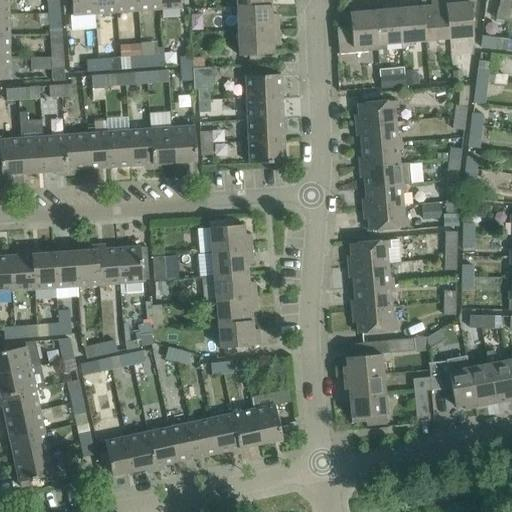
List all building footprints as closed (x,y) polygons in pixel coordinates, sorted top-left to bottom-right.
[(0,0),(0,13),(9,14),(8,0),(0,0)] [(46,0),(48,11),(59,10),(57,0),(46,0)] [(71,0),(72,13),(94,12),(93,0),(71,0)] [(93,0),(94,12),(116,10),(115,0),(93,0)] [(115,0),(116,10),(138,9),(136,0),(115,0)] [(136,0),(138,9),(159,7),(158,0),(136,0)] [(425,41),(449,39),(445,0),(430,0),(431,6),(422,6),(425,41)] [(473,37),(470,2),(460,3),(460,0),(445,0),(449,39),(473,37)] [(511,22),(511,16),(511,0),(499,0),(498,8),(497,8),(495,19),(511,22)] [(412,1),(397,3),(401,44),(425,41),(422,6),(413,7),(412,1)] [(383,10),(374,11),(377,51),(378,56),(386,55),(385,45),(401,44),(397,3),(382,4),(383,10)] [(238,31),(278,29),(278,14),(272,15),(271,4),(236,6),(238,31)] [(377,51),(374,11),(365,12),(364,6),(349,7),(350,27),(336,28),(338,54),(377,51)] [(49,23),(60,22),(59,10),(48,11),(49,23)] [(0,35),(9,36),(9,14),(0,13),(0,35)] [(199,17),(191,18),(191,29),(203,29),(203,21),(199,17)] [(239,55),(273,54),(273,44),(279,44),(278,29),(238,31),(239,55)] [(495,47),(497,36),(481,34),(479,45),(495,47)] [(0,57),(9,58),(9,36),(0,35),(0,57)] [(157,42),(140,43),(141,56),(146,55),(163,54),(162,46),(157,46),(157,42)] [(50,55),(62,54),(61,43),(50,43),(50,55)] [(118,44),(119,57),(129,56),(141,56),(140,43),(118,44)] [(62,54),(50,55),(51,69),(63,68),(62,54)] [(163,54),(146,55),(147,68),(164,67),(164,66),(163,54)] [(141,56),(129,56),(130,69),(147,68),(146,55),(141,56)] [(192,68),(191,58),(191,55),(181,56),(182,69),(192,68)] [(129,56),(119,57),(120,70),(130,69),(129,56)] [(0,57),(0,79),(9,80),(9,58),(0,57)] [(50,57),(30,57),(30,70),(50,70),(50,57)] [(111,70),(120,70),(119,57),(110,58),(111,70)] [(203,57),(191,58),(192,68),(204,68),(203,57)] [(99,71),(111,70),(110,58),(98,59),(99,71)] [(87,72),(99,71),(98,59),(86,60),(87,72)] [(198,99),(209,99),(209,87),(209,84),(215,85),(214,67),(204,68),(192,68),(193,78),(192,78),(193,90),(198,90),(198,99)] [(183,79),(192,78),(193,78),(192,68),(182,69),(183,79)] [(487,69),(477,68),(476,68),(475,81),(485,82),(494,83),(494,75),(486,74),(487,69)] [(169,69),(156,70),(157,81),(170,80),(169,69)] [(146,82),(157,81),(156,70),(145,71),(146,82)] [(463,81),(463,80),(461,70),(451,71),(453,82),(463,81)] [(134,71),(124,72),(125,83),(135,83),(134,71)] [(135,83),(146,82),(145,71),(134,71),(135,83)] [(115,84),(125,83),(124,72),(114,73),(115,84)] [(92,85),(104,85),(103,73),(92,74),(92,85)] [(103,73),(104,85),(115,84),(114,73),(103,73)] [(246,98),(281,96),(281,74),(245,76),(246,98)] [(398,76),(380,77),(380,79),(381,88),(405,85),(404,77),(404,76),(404,75),(398,76)] [(405,76),(404,76),(404,77),(405,85),(406,85),(419,84),(418,75),(405,76)] [(473,103),(484,104),(485,82),(475,81),(473,103)] [(59,83),(61,95),(73,94),(72,82),(59,83)] [(48,96),(61,95),(59,83),(47,84),(48,96)] [(18,98),(39,96),(38,85),(17,87),(18,98)] [(459,94),(458,105),(466,106),(467,95),(467,85),(459,85),(459,94)] [(6,99),(18,98),(17,87),(5,88),(6,99)] [(247,120),(282,118),(281,96),(246,98),(247,120)] [(209,99),(198,99),(199,111),(210,111),(209,99)] [(359,124),(394,120),(393,106),(396,106),(396,100),(357,104),(359,124)] [(464,117),(466,106),(458,105),(455,105),(453,116),(464,117)] [(26,111),(18,112),(20,138),(23,174),(44,172),(42,137),(41,119),(27,120),(26,111)] [(481,125),(483,113),(471,112),(470,123),(481,125)] [(463,129),(464,117),(453,116),(452,127),(463,129)] [(248,142),(283,140),(282,118),(247,120),(248,142)] [(361,145),(399,141),(399,134),(395,134),(394,120),(359,124),(361,145)] [(479,137),(481,125),(470,123),(468,135),(479,137)] [(175,163),(196,161),(194,125),(172,126),(175,163)] [(153,164),(175,163),(172,126),(150,128),(153,164)] [(131,166),(153,164),(150,128),(129,130),(131,166)] [(200,141),(211,141),(211,129),(199,129),(200,141)] [(110,167),(131,166),(129,130),(107,131),(110,167)] [(88,169),(110,167),(107,131),(85,133),(88,169)] [(66,171),(88,169),(85,133),(64,135),(66,171)] [(44,172),(66,171),(64,135),(42,137),(44,172)] [(0,139),(0,161),(0,166),(0,167),(1,174),(0,173),(0,175),(23,174),(20,138),(0,139)] [(248,142),(249,164),(284,162),(283,140),(248,142)] [(200,141),(200,153),(212,153),(211,141),(200,141)] [(363,165),(397,162),(396,149),(400,149),(399,141),(361,145),(363,165)] [(458,159),(460,147),(449,146),(448,158),(458,159)] [(464,167),(475,168),(477,157),(466,155),(464,167)] [(456,181),(457,171),(458,159),(448,158),(447,170),(446,180),(456,181)] [(398,165),(397,162),(363,165),(363,172),(364,177),(365,187),(402,183),(411,182),(409,164),(398,165)] [(473,180),(475,168),(464,167),(463,179),(473,180)] [(456,201),(456,189),(456,181),(446,180),(445,189),(445,201),(456,201)] [(367,208),(401,205),(400,191),(403,191),(402,183),(365,187),(367,208)] [(455,213),(456,201),(445,201),(445,213),(455,213)] [(367,208),(369,230),(407,227),(406,218),(402,218),(401,205),(367,208)] [(422,219),(441,217),(440,205),(421,206),(422,209),(422,219)] [(463,235),(474,235),(475,222),(463,222),(463,235)] [(211,252),(252,248),(250,234),(244,234),(243,225),(209,228),(211,252)] [(455,258),(455,246),(456,232),(445,232),(445,258),(455,258)] [(462,246),(474,247),(474,235),(463,235),(462,246)] [(388,240),(350,244),(351,265),(387,262),(399,261),(397,239),(388,240)] [(147,250),(140,252),(140,247),(118,248),(121,283),(126,283),(142,282),(142,273),(148,272),(147,250)] [(99,285),(121,283),(118,248),(96,250),(99,285)] [(213,276),(248,273),(247,264),(253,264),(252,248),(211,252),(213,276)] [(77,286),(99,285),(96,250),(75,251),(77,286)] [(78,296),(77,286),(75,251),(53,253),(55,288),(56,298),(78,296)] [(34,289),(55,288),(53,253),(31,254),(34,289)] [(12,291),(34,289),(31,254),(10,256),(12,291)] [(0,291),(12,291),(10,256),(0,256),(0,291)] [(153,280),(165,280),(164,256),(152,257),(152,264),(153,280)] [(455,258),(445,258),(444,269),(454,270),(455,258)] [(353,287),(392,284),(392,276),(388,277),(387,262),(351,265),(353,287)] [(473,277),(473,265),(462,265),(461,277),(473,277)] [(215,300),(256,296),(255,281),(249,282),(248,273),(213,276),(215,300)] [(472,289),(473,277),(461,277),(461,289),(472,289)] [(166,280),(154,281),(155,294),(167,294),(166,280)] [(355,309),(391,306),(390,292),(393,292),(392,284),(353,287),(355,309)] [(453,302),(453,291),(444,291),(444,302),(453,302)] [(217,324),(252,321),(251,312),(257,311),(256,296),(215,300),(217,324)] [(453,313),(453,302),(444,302),(443,313),(453,313)] [(161,305),(151,306),(153,324),(153,329),(163,328),(161,305)] [(355,309),(357,333),(396,330),(396,320),(392,321),(391,306),(355,309)] [(57,311),(58,323),(70,322),(69,310),(57,311)] [(480,327),(481,315),(469,315),(469,327),(480,327)] [(493,327),(493,315),(481,315),(480,327),(493,327)] [(219,348),(260,345),(259,329),(253,330),(252,321),(217,324),(219,348)] [(59,334),(70,333),(70,322),(58,323),(59,334)] [(47,335),(59,334),(58,323),(46,324),(47,335)] [(15,327),(15,338),(27,337),(27,326),(15,327)] [(3,338),(15,338),(15,327),(3,327),(3,338)] [(149,332),(139,334),(142,345),(152,342),(149,332)] [(388,352),(414,350),(414,351),(426,351),(425,338),(413,339),(413,338),(387,340),(388,352)] [(137,347),(136,339),(123,341),(125,349),(137,347)] [(102,343),(105,354),(116,351),(113,340),(102,343)] [(94,357),(105,354),(102,343),(91,346),(94,357)] [(0,374),(30,368),(25,346),(0,351),(0,374)] [(177,361),(180,349),(170,346),(166,358),(177,361)] [(63,361),(73,359),(71,347),(61,349),(63,361)] [(187,365),(191,353),(180,349),(177,361),(187,365)] [(132,363),(143,361),(141,350),(129,352),(132,363)] [(511,399),(511,384),(507,359),(496,361),(494,350),(485,352),(487,363),(495,399),(503,397),(503,401),(511,399)] [(120,366),(132,363),(129,352),(118,355),(120,366)] [(343,377),(382,373),(380,354),(346,357),(346,366),(342,366),(343,377)] [(446,362),(441,362),(446,389),(451,388),(452,394),(454,403),(454,406),(463,405),(464,409),(475,407),(468,366),(466,356),(446,360),(446,362)] [(97,360),(97,361),(100,371),(111,368),(108,357),(97,360)] [(73,359),(63,361),(66,372),(76,370),(73,359)] [(235,373),(234,362),(234,361),(222,362),(223,374),(235,373)] [(211,376),(223,374),(222,362),(210,363),(211,376)] [(431,390),(446,389),(441,362),(429,363),(430,377),(431,390)] [(285,363),(269,364),(270,373),(286,372),(285,363)] [(486,400),(495,399),(487,363),(468,366),(475,407),(487,405),(486,400)] [(0,395),(0,396),(34,389),(30,368),(0,374),(0,395)] [(349,397),(384,394),(382,373),(343,377),(344,389),(348,389),(349,397)] [(234,376),(227,378),(229,388),(236,387),(234,376)] [(430,377),(413,378),(414,391),(426,390),(431,390),(430,377)] [(5,418),(39,410),(34,389),(0,396),(5,418)] [(80,390),(69,392),(72,404),(83,402),(80,390)] [(414,391),(416,417),(428,416),(426,390),(414,391)] [(384,394),(349,397),(351,422),(366,421),(366,429),(388,427),(386,414),(384,394)] [(83,402),(72,404),(74,416),(85,413),(83,402)] [(253,409),(261,444),(291,437),(288,425),(279,427),(274,405),(253,409)] [(239,448),(261,444),(253,409),(232,414),(239,448)] [(9,439),(44,432),(39,410),(5,418),(9,439)] [(218,453),(239,448),(232,414),(211,418),(218,453)] [(197,457),(218,453),(211,418),(189,423),(197,457)] [(175,462),(197,457),(189,423),(168,427),(175,462)] [(154,467),(175,462),(168,427),(147,432),(154,467)] [(89,431),(78,434),(81,445),(92,443),(89,431)] [(14,461),(48,453),(44,432),(9,439),(14,461)] [(133,471),(154,467),(147,432),(125,437),(133,471)] [(112,476),(133,471),(125,437),(104,441),(112,476)] [(92,443),(81,445),(83,457),(94,454),(92,443)] [(28,480),(53,474),(48,453),(14,461),(20,487),(21,487),(20,482),(27,480),(28,485),(29,485),(28,480)]
